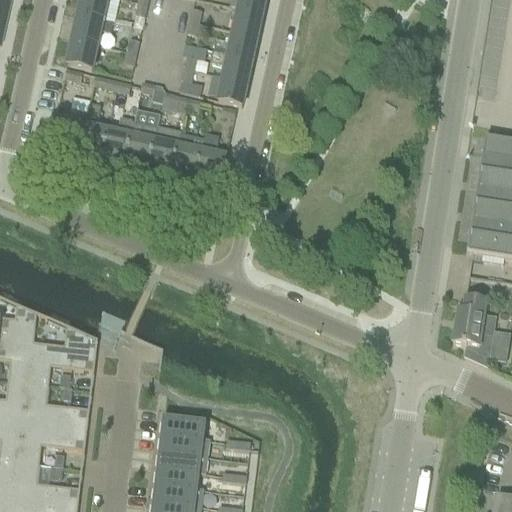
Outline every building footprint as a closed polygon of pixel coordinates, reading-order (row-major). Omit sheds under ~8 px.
[(102,27),(107,3),(96,0),(82,0),(78,21),(102,27)] [(139,0),(137,9),(147,11),(149,0),(139,0)] [(262,19),(266,0),(241,0),(238,14),(262,19)] [(145,24),(147,11),(137,9),(135,21),(145,24)] [(257,43),(262,19),(238,14),(233,37),(257,43)] [(192,15),(189,28),(199,30),(202,17),(192,15)] [(112,29),(102,27),(78,21),(72,46),(96,51),(100,37),(110,39),(112,29)] [(189,28),(187,39),(197,42),(199,30),(189,28)] [(252,66),(257,43),(233,37),(228,61),(252,66)] [(91,76),(96,51),(72,46),(67,70),(91,76)] [(136,60),(139,48),(129,46),(126,58),(136,60)] [(204,66),(206,56),(184,52),(182,62),(186,63),(183,75),(193,77),(196,65),(204,66)] [(213,57),(210,69),(225,73),(223,84),(221,83),(247,89),(252,66),(228,61),(213,57)] [(134,72),(136,60),(126,58),(124,70),(134,72)] [(93,90),(95,82),(83,79),(66,75),(64,84),(81,88),(93,90)] [(183,75),(181,88),(191,90),(193,77),(183,75)] [(241,112),(247,89),(221,83),(211,81),(206,100),(219,103),(218,107),(241,112)] [(118,87),(95,82),(93,90),(93,91),(116,97),(118,87)] [(129,99),(131,90),(118,87),(116,97),(129,99)] [(142,89),(140,98),(153,101),(155,92),(142,89)] [(163,110),(161,118),(173,121),(175,112),(187,115),(189,105),(165,99),(163,110)] [(201,107),(189,105),(187,115),(198,118),(201,107)] [(102,160),(108,136),(96,133),(101,112),(88,109),(86,119),(84,128),(78,156),(79,156),(79,155),(102,160)] [(236,116),(223,113),(221,122),(234,125),(236,116)] [(78,156),(84,128),(86,119),(65,115),(63,125),(55,124),(49,150),(78,156)] [(126,166),(134,129),(132,129),(133,127),(120,124),(117,138),(108,136),(102,160),(126,166)] [(149,171),(157,136),(157,134),(134,129),(126,166),(149,171)] [(149,171),(148,177),(160,179),(161,173),(173,176),(178,151),(180,141),(157,136),(149,171)] [(220,186),(226,162),(215,160),(218,143),(205,140),(204,146),(202,155),(197,181),(220,186)] [(197,181),(202,155),(204,146),(192,144),(190,154),(178,151),(173,176),(197,181)] [(511,164),(482,160),(482,161),(484,161),(469,257),(467,257),(467,258),(487,262),(511,265),(511,164)] [(488,374),(491,354),(493,339),(496,323),(484,321),(486,308),(465,305),(463,318),(458,317),(453,349),(462,351),(462,352),(465,352),(464,363),(463,363),(477,369),(488,374)] [(16,311),(14,326),(0,324),(0,345),(33,349),(34,349),(37,320),(16,311)] [(48,392),(50,373),(94,378),(97,347),(67,333),(64,353),(34,349),(33,349),(28,389),(48,392)] [(0,345),(0,366),(10,368),(7,387),(28,389),(33,349),(0,345)] [(59,393),(69,394),(70,382),(60,381),(59,393)] [(7,387),(5,406),(0,405),(0,426),(23,429),(28,389),(7,387)] [(87,436),(89,416),(46,411),(48,392),(28,389),(23,429),(87,436)] [(62,406),(70,407),(72,394),(64,394),(62,406)] [(206,429),(162,424),(160,442),(210,448),(210,446),(204,446),(206,429)] [(0,426),(0,447),(0,449),(0,466),(18,469),(23,429),(0,426)] [(39,471),(41,452),(84,457),(87,436),(23,429),(18,469),(39,471)] [(208,464),(210,448),(160,442),(158,458),(208,464)] [(226,445),(225,454),(237,455),(238,447),(226,445)] [(238,447),(237,455),(249,456),(250,448),(238,447)] [(205,481),(208,464),(158,458),(156,475),(205,481)] [(54,473),(62,474),(64,462),(56,461),(54,473)] [(0,506),(14,508),(18,469),(0,466),(0,506)] [(14,508),(44,511),(77,511),(79,495),(36,490),(39,471),(18,469),(14,508)] [(50,473),(49,485),(61,486),(62,474),(54,473),(50,473)] [(205,482),(205,481),(156,475),(154,492),(203,498),(204,496),(198,496),(199,481),(205,482)] [(222,479),(221,487),(233,488),(234,480),(222,479)] [(234,480),(233,488),(245,490),(246,482),(234,480)] [(182,511),(201,511),(203,498),(154,492),(152,508),(182,511)] [(511,511),(511,505),(497,502),(494,511),(511,511)]
